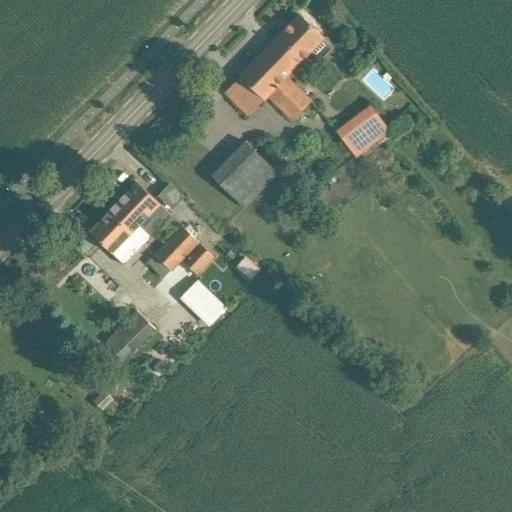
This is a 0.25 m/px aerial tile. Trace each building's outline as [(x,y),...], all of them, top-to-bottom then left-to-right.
[(250,113),(267,95),(292,120),(311,101),(286,76),(324,37),(301,14),(240,76),(227,91),(250,113)] [(372,106),(339,133),(358,157),(392,131),(372,106)] [(213,177),(246,209),(280,174),(248,142),(213,177)] [(138,182),(116,205),(128,216),(129,215),(139,225),(151,237),(172,215),(138,182)] [(116,205),(90,231),(112,253),(139,225),(129,215),(128,216),(116,205)] [(183,226),(166,244),(182,260),(200,242),(183,226)] [(166,244),(147,263),(163,278),(171,270),(173,271),(182,260),(166,244)] [(208,325),(226,305),(196,277),(177,297),(208,325)] [(116,333),(134,352),(157,330),(139,311),(116,333)] [(82,347),(72,360),(81,367),(91,354),(82,347)]
